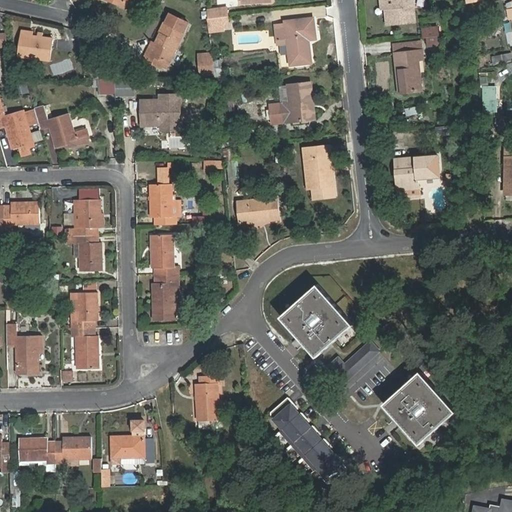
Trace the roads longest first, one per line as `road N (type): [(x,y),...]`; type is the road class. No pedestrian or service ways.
road 1 (residential): [(0,178),(120,179),(133,348),(143,369)]
road 2 (residential): [(371,248),(345,0)]
road 3 (residential): [(247,316),(355,440)]
road 4 (residential): [(371,248),(278,259),(249,295),(247,316)]
road 5 (residential): [(0,402),(120,396),(143,369)]
road 6 (residential): [(511,238),(371,248)]
